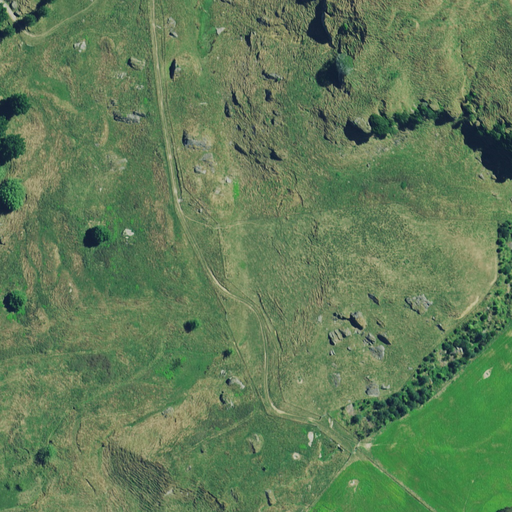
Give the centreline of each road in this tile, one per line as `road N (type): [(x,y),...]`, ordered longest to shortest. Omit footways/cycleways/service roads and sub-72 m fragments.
road 1 (track): [(151,0),(176,203),(194,243),(219,285),(258,316),(265,390),(275,410),(318,421),(352,445)]
road 2 (track): [(0,0),(26,31),(44,35),(98,0)]
